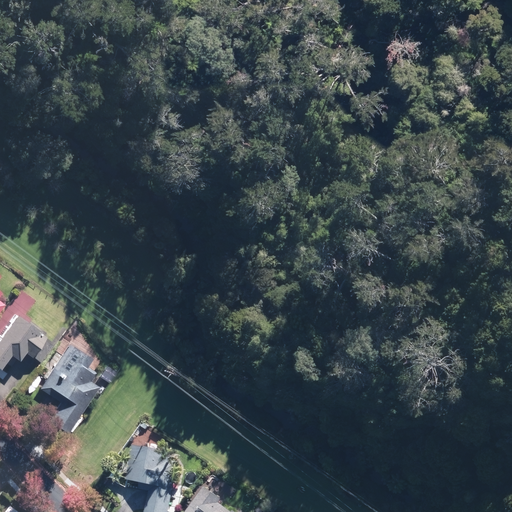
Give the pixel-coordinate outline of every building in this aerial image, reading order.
[(0,308),(10,296),(0,287),(0,308)] [(12,355),(21,361),(27,353),(37,361),(52,342),(30,324),(33,320),(21,311),(0,337),(0,365),(2,367),(12,355)] [(41,387),(61,400),(49,417),(68,430),(87,403),(86,403),(103,378),(64,353),(41,387)] [(148,511),(150,511),(172,511),(180,473),(172,472),(176,450),(137,443),(132,478),(153,482),(148,511)] [(239,511),(206,488),(188,511),(239,511)]
